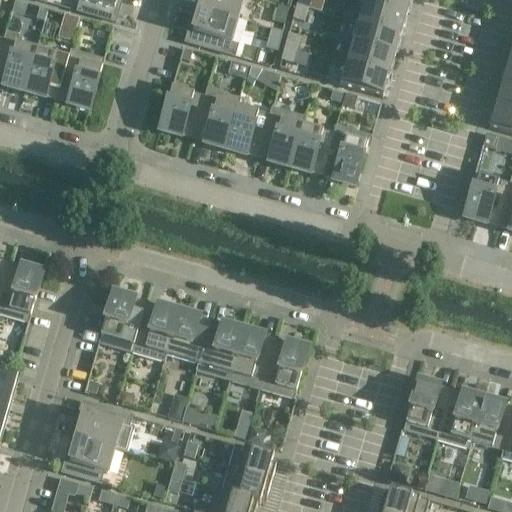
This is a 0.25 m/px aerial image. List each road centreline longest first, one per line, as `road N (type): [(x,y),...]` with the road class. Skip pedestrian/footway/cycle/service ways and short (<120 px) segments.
road 1 (residential): [(89,243),(334,317),(282,511)]
road 2 (residential): [(430,255),(501,7),(476,0)]
road 3 (residential): [(358,511),(409,341),(511,364)]
road 4 (residential): [(12,511),(89,243)]
road 5 (unclassified): [(365,236),(111,168)]
road 6 (residential): [(433,0),(365,236)]
road 7 (residential): [(159,0),(111,168)]
